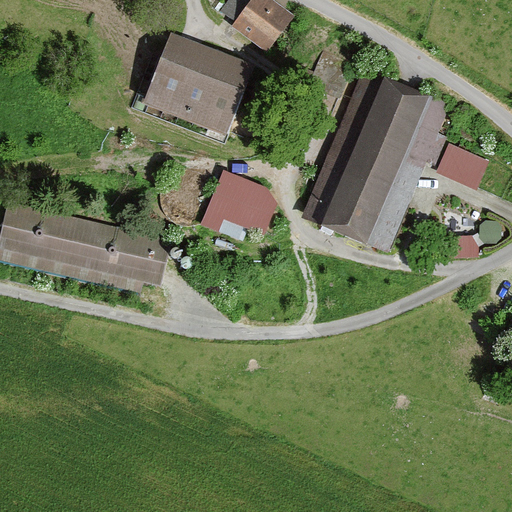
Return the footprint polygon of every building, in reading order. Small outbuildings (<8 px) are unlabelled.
[(292,25),(256,0),(255,0),(228,38),(264,64),(292,25)] [(137,116),(220,148),(248,77),(165,45),(137,116)] [(435,108),(396,114),(339,253),(381,271),(447,113),(435,108)] [(488,169),(445,151),(433,182),(475,199),(488,169)] [(277,206),(221,182),(197,237),(214,244),(219,233),(258,249),(277,206)] [(168,246),(6,209),(0,236),(0,268),(140,301),(143,291),(157,295),(168,246)] [(474,245),(437,247),(438,270),(476,267),(474,245)] [(511,350),(511,316),(501,346),(511,350)]
